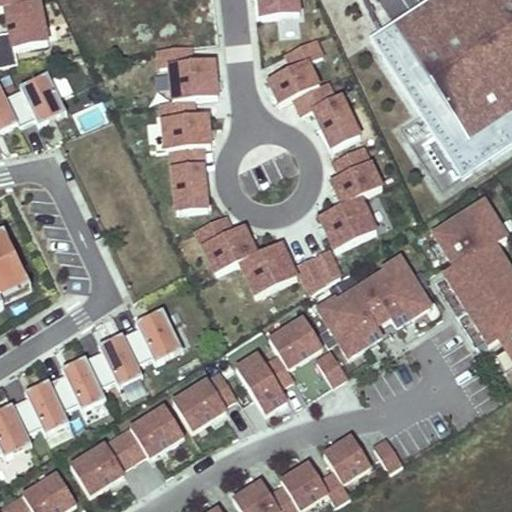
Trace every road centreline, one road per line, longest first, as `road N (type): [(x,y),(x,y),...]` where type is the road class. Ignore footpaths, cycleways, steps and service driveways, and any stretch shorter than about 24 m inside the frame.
road 1 (residential): [(0,369),(81,319),(102,299),(103,284),(52,174),(0,178)]
road 2 (residential): [(154,511),(281,442),(383,419)]
road 3 (residential): [(230,189),(263,213),(291,207),(307,184),(297,144),(272,132),(254,135)]
road 4 (residential): [(233,0),(254,135)]
